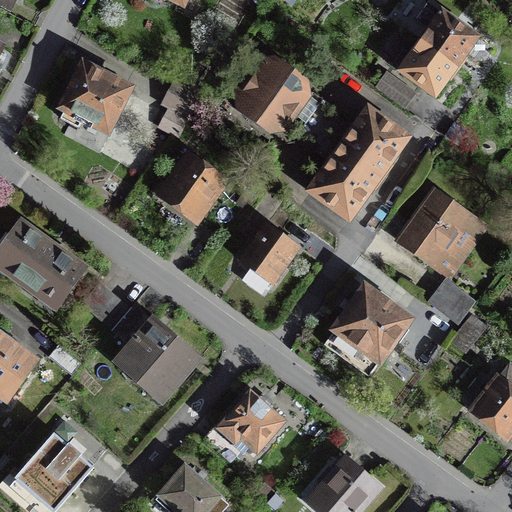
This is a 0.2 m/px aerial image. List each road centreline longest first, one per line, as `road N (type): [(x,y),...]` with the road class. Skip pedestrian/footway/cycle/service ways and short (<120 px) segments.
road 1 (residential): [(0,167),(247,339)]
road 2 (residential): [(247,339),(438,475)]
road 3 (residential): [(99,511),(247,339)]
road 4 (residential): [(70,0),(0,132)]
